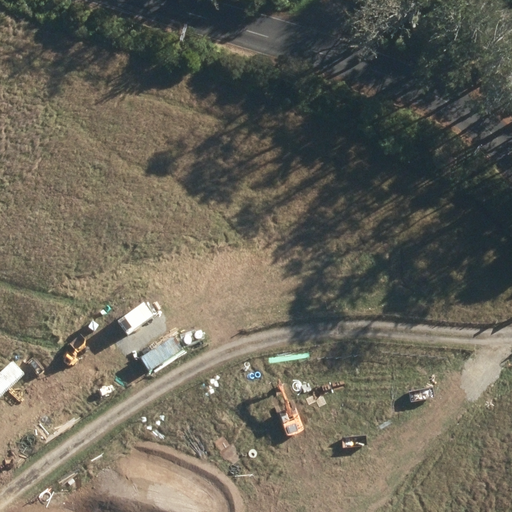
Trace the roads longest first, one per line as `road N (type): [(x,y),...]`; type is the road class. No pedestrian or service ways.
road 1 (track): [(2,511),(184,370),(266,331),(366,320),(511,332)]
road 2 (unclassified): [(511,163),(481,124),(434,91),(139,0)]
